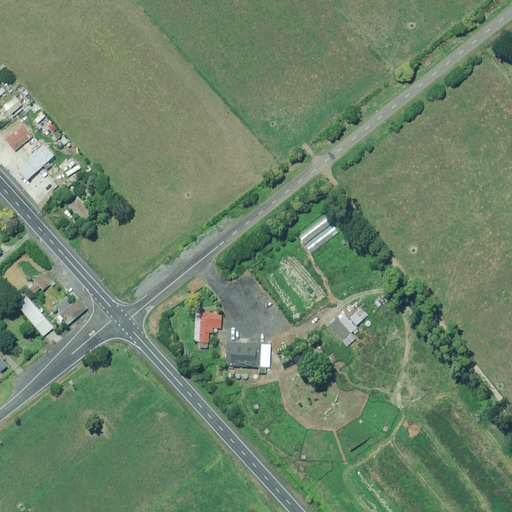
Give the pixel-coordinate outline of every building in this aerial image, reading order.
[(30,93),(23,86),(20,88),(27,96),(30,93)] [(23,105),(16,98),(5,107),(11,115),(23,105)] [(56,128),(43,114),(34,122),(46,137),(56,128)] [(33,137),(23,125),(6,139),(10,144),(6,147),(12,154),(33,137)] [(70,141),(67,136),(61,141),(65,145),(70,141)] [(28,180),(43,166),(48,171),(53,166),(48,162),(55,155),(45,145),(18,169),(28,180)] [(105,203),(99,197),(94,203),(100,208),(105,203)] [(92,215),(79,199),(68,207),(82,224),(92,215)] [(306,245),(328,228),(322,219),(299,236),(306,245)] [(328,228),(306,245),(313,254),(340,233),(333,224),(328,228)] [(51,283),(42,274),(34,281),(37,283),(29,291),(34,296),(41,288),(44,291),(51,283)] [(52,326),(25,293),(12,303),(39,336),(52,326)] [(68,324),(86,309),(77,298),(59,313),(68,324)] [(222,314),(201,313),(200,348),(209,349),(209,333),(213,333),(213,328),(222,328),(222,314)] [(362,321),(356,314),(351,319),(357,326),(362,321)] [(356,328),(345,315),(340,320),(338,318),(329,326),(348,347),(356,339),(351,333),(356,328)] [(260,367),(259,374),(266,374),(266,367),(270,368),(271,344),(227,343),(226,366),(260,367)] [(305,362),(301,354),(294,358),(298,366),(305,362)]
